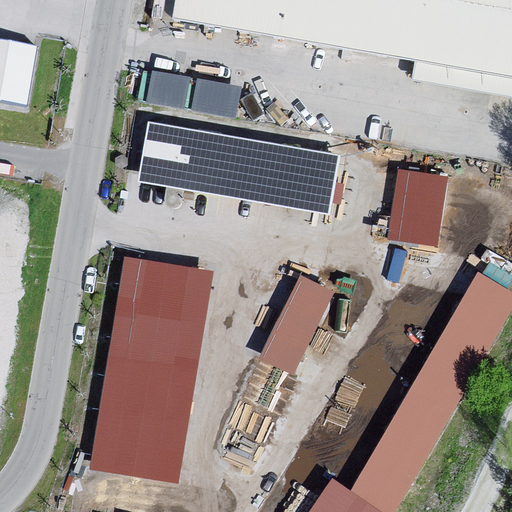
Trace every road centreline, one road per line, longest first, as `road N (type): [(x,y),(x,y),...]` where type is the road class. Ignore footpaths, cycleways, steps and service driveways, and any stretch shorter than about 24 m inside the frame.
road 1 (residential): [(117,0),(39,449),(0,503)]
road 2 (unknown): [(511,127),(492,130),(381,106),(112,28)]
